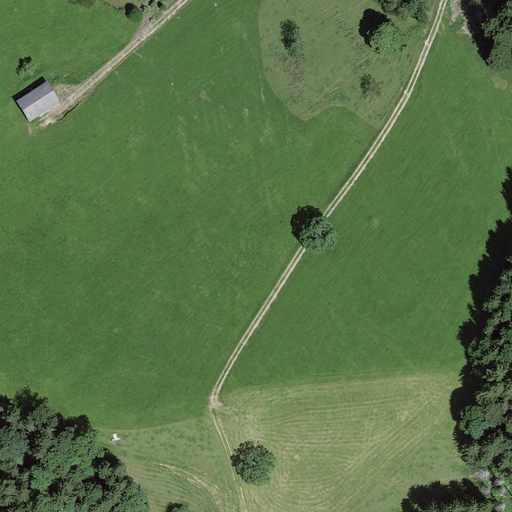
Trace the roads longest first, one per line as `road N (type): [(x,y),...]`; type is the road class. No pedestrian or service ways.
road 1 (track): [(212,405),(219,374),(398,105),(445,0)]
road 2 (track): [(74,89),(186,0)]
